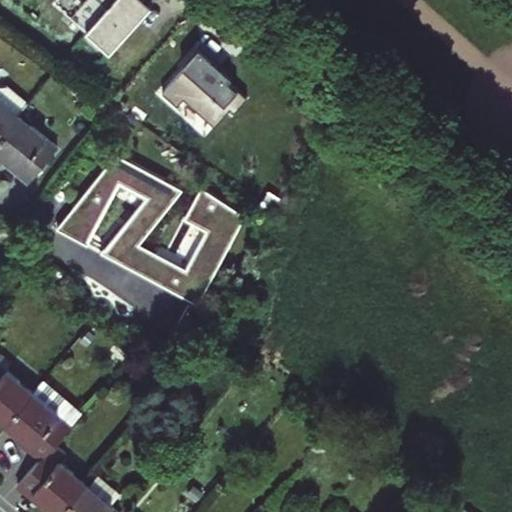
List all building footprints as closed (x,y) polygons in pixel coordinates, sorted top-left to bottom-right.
[(57,0),(56,1),(111,50),(154,3),(150,0),(114,0),(111,4),(106,0),(57,0)] [(186,92),(218,120),(233,103),(238,107),(250,94),(214,62),(217,58),(202,44),(185,63),(187,65),(165,89),(178,101),(186,92)] [(0,140),(22,114),(30,104),(7,85),(0,93),(0,140)] [(105,124),(114,113),(99,102),(90,113),(105,124)] [(0,150),(16,163),(13,167),(32,182),(61,147),(22,114),(0,140),(0,150)] [(60,229),(88,246),(124,186),(146,200),(102,254),(124,266),(187,190),(122,152),(60,229)] [(249,217),(202,192),(187,221),(207,233),(187,271),(158,257),(147,278),(199,308),(249,217)] [(0,414),(8,421),(35,390),(0,360),(0,414)] [(35,390),(8,421),(28,439),(25,443),(44,459),(51,450),(74,423),(61,412),(67,405),(67,397),(45,379),(35,390)] [(63,511),(89,482),(51,450),(44,459),(21,485),(39,501),(42,497),(59,511),(63,511)] [(123,511),(89,482),(63,511),(123,511)]
